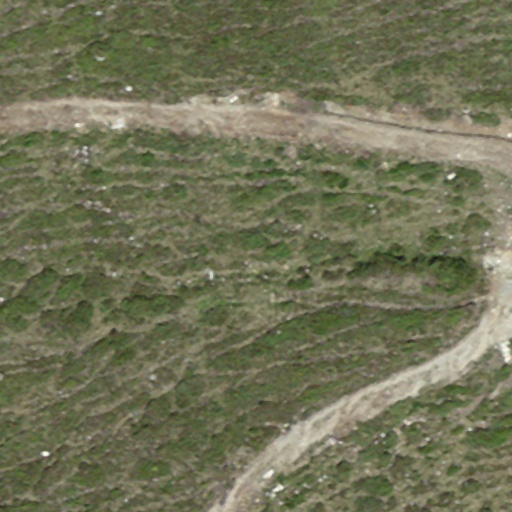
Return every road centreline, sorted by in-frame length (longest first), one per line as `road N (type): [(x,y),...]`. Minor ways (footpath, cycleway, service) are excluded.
road 1 (track): [(0,101),(66,97),(503,144),(511,160)]
road 2 (track): [(511,299),(459,364),(285,440),(218,511)]
